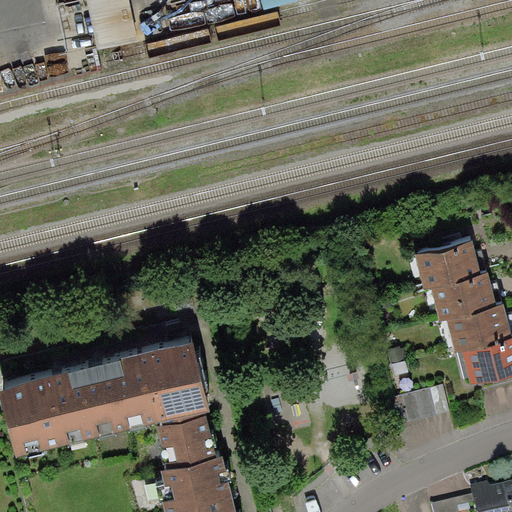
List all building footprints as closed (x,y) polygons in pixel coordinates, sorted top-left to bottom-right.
[(459,226),(415,240),(425,272),(434,270),(469,258),(459,226)] [(481,255),(469,258),(434,270),(443,302),(450,301),(491,288),(481,255)] [(500,286),(491,288),(450,301),(460,336),(467,335),(510,322),(500,286)] [(511,321),(510,322),(467,335),(477,371),(511,361),(511,321)] [(151,403),(201,391),(208,389),(194,331),(88,357),(102,415),(151,403)] [(18,436),(102,415),(88,357),(4,378),(18,436)] [(448,404),(440,376),(385,392),(392,419),(448,404)] [(163,450),(212,438),(201,391),(151,403),(163,450)] [(212,438),(163,450),(147,454),(160,511),(236,511),(218,436),(212,438)] [(511,511),(511,478),(463,489),(468,511),(511,511)]
